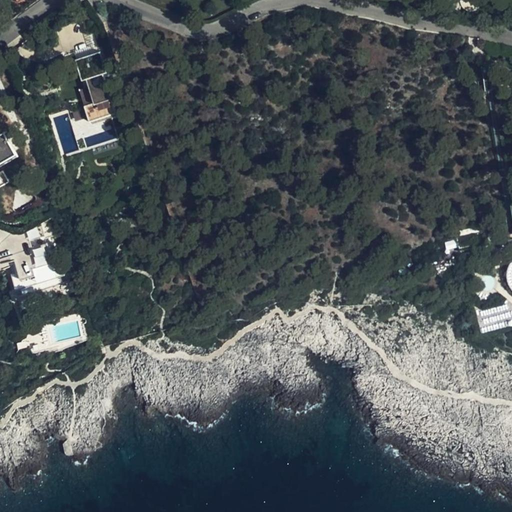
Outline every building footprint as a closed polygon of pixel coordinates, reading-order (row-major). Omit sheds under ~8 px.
[(484,70),(485,79),(492,77),(491,69),(484,70)] [(90,118),(117,109),(104,70),(84,77),(87,85),(79,88),(86,106),(73,111),(76,120),(89,115),(90,118)] [(492,77),(485,79),(487,87),(494,86),(492,77)] [(0,186),(10,181),(4,169),(0,171),(0,166),(19,156),(6,131),(0,134),(0,186)] [(488,240),(486,234),(485,230),(457,236),(459,246),(488,240)] [(45,234),(6,246),(9,257),(13,256),(12,252),(47,240),(45,234)] [(52,256),(47,240),(12,252),(13,256),(18,273),(14,274),(18,287),(61,273),(56,254),(52,256)] [(64,281),(61,273),(18,287),(21,295),(64,281)] [(53,349),(52,344),(48,330),(46,325),(40,326),(45,346),(50,350),(53,349)] [(40,386),(48,382),(44,375),(38,379),(40,386)]
